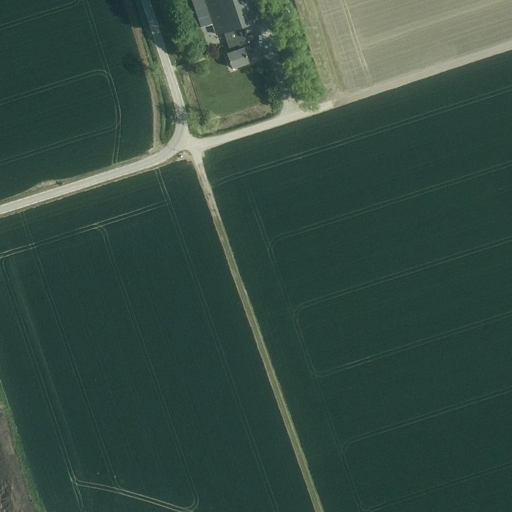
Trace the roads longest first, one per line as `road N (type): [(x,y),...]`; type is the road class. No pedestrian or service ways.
road 1 (track): [(199,162),(319,511)]
road 2 (unclassified): [(0,210),(158,159),(180,139),(178,100),(145,0)]
